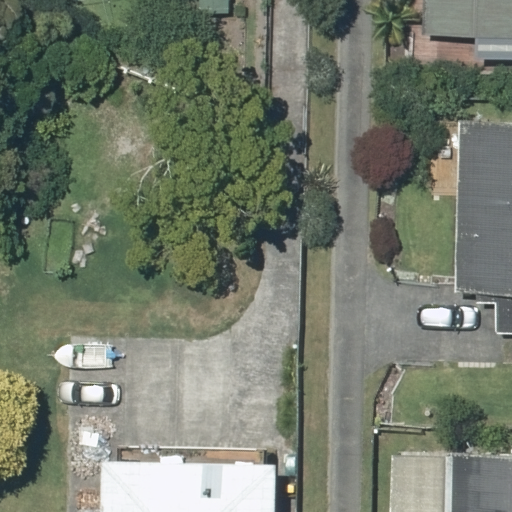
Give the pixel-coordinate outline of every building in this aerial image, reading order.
[(200,0),(200,7),(232,8),(231,0),(200,0)] [(511,0),(430,0),(430,28),(511,30),(511,0)] [(500,298),(499,328),(511,327),(511,116),(465,115),(461,286),(480,286),(480,298),(500,298)] [(511,511),(511,449),(458,448),(456,511),(511,511)] [(287,511),(288,455),(112,453),(112,511),(66,510),(66,511),(287,511)]
